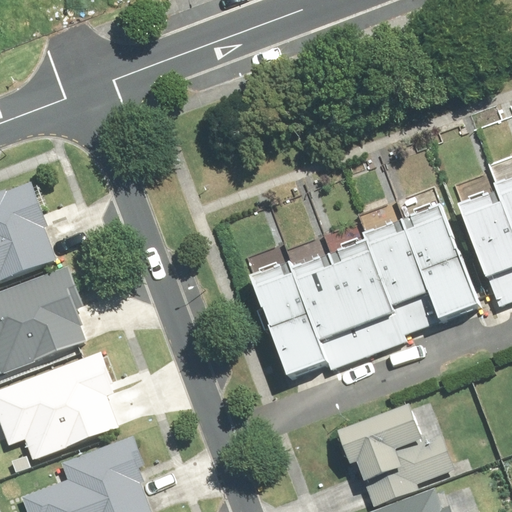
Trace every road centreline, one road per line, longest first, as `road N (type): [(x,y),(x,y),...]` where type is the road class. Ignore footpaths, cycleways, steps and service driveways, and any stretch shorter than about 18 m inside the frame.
road 1 (residential): [(222,434),(90,91)]
road 2 (residential): [(222,434),(511,333)]
road 3 (residential): [(90,91),(331,0)]
